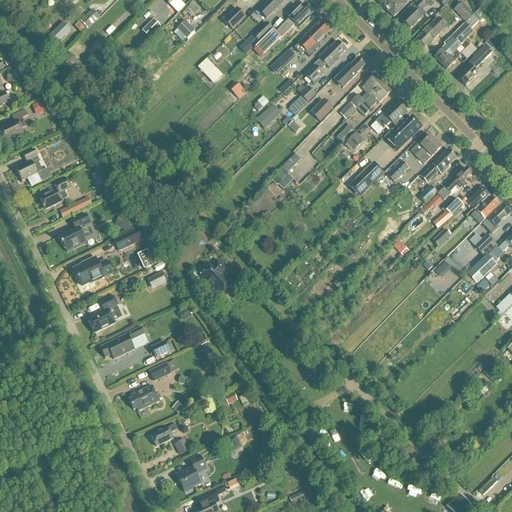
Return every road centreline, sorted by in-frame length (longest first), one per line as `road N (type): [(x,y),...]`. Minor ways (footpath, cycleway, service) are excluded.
road 1 (residential): [(0,179),(159,511)]
road 2 (unclassified): [(511,179),(337,0)]
